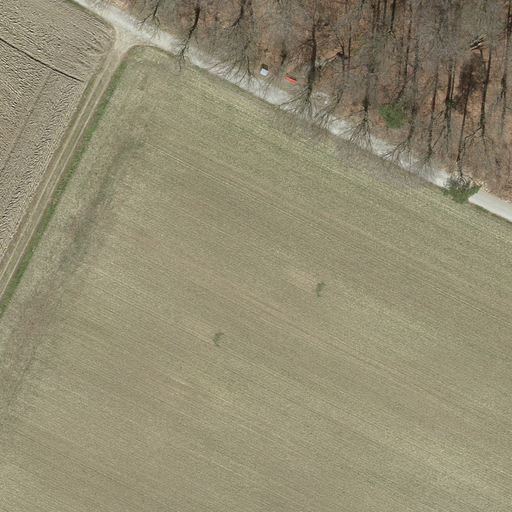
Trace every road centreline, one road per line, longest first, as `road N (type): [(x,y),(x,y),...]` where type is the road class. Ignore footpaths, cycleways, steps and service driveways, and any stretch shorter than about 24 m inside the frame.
road 1 (track): [(511,205),(134,37)]
road 2 (track): [(0,299),(134,37)]
